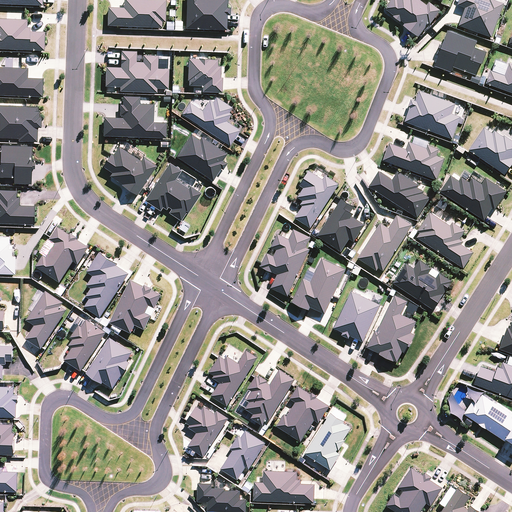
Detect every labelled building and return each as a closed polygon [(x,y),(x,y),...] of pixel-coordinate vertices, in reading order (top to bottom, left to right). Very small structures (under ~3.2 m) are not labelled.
[(123,0),(123,8),(107,7),(106,26),(161,28),(161,22),(164,22),(165,0),(123,0)] [(186,0),(185,29),(225,30),(226,15),(229,15),(229,8),(226,8),(226,0),(186,0)] [(390,0),(384,9),(393,16),(392,17),(399,23),(400,21),(404,24),(403,26),(418,38),(428,24),(429,25),(440,11),(428,3),(426,6),(418,0),(390,0)] [(458,26),(491,38),(504,5),(490,0),(489,0),(489,1),(485,0),(458,0),(457,6),(465,9),(458,26)] [(0,46),(45,48),(46,30),(32,30),(32,25),(28,25),(28,18),(0,16),(0,46)] [(452,68),(475,76),(477,70),(479,71),(486,53),(474,49),(476,42),(447,32),(434,67),(450,73),(452,68)] [(156,88),(167,89),(168,69),(157,69),(157,56),(142,55),(142,62),(136,62),(136,52),(120,51),(120,67),(105,67),(105,86),(119,87),(119,91),(156,93),(156,88)] [(218,60),(187,59),(186,80),(188,80),(188,86),(201,86),(201,92),(221,93),(221,78),(219,78),(220,66),(217,66),(218,60)] [(485,85),(511,94),(511,65),(509,64),(504,76),(490,71),(485,85)] [(0,93),(44,95),(44,77),(28,76),(29,66),(0,65),(0,93)] [(480,78),(472,75),(470,81),(478,84),(480,78)] [(410,108),(404,123),(452,140),(460,117),(451,114),(455,105),(419,91),(415,102),(411,100),(408,108),(410,108)] [(103,117),(102,136),(165,139),(166,123),(152,122),(153,104),(139,104),(139,97),(122,96),(122,105),(119,105),(119,116),(122,116),(122,118),(103,117)] [(224,143),(229,146),(239,130),(225,121),(230,114),(228,113),(231,108),(215,97),(212,102),(209,100),(201,111),(189,103),(181,114),(224,143)] [(0,136),(19,137),(19,139),(38,140),(39,125),(43,125),(43,114),(41,114),(41,109),(39,108),(39,105),(0,103),(0,136)] [(484,128),(468,150),(504,175),(511,163),(511,141),(504,136),(503,137),(494,131),(492,134),(484,128)] [(198,140),(190,134),(175,157),(212,181),(220,168),(222,169),(226,164),(221,160),(226,154),(219,149),(200,137),(198,140)] [(388,144),(382,161),(436,181),(444,159),(436,157),(438,150),(427,146),(426,149),(408,143),(406,150),(388,144)] [(0,175),(15,176),(15,182),(33,182),(34,145),(2,144),(2,150),(0,150),(0,175)] [(136,195),(155,166),(143,157),(140,161),(118,147),(112,155),(110,153),(101,166),(111,173),(109,176),(136,195)] [(180,171),(169,163),(144,201),(159,210),(162,207),(165,209),(167,207),(171,209),(168,213),(178,219),(180,221),(185,213),(186,214),(200,193),(189,186),(188,189),(174,180),(180,171)] [(310,228),(339,185),(325,176),(322,180),(308,171),(299,186),(303,189),(297,198),(302,201),(300,205),(302,207),(294,218),(310,228)] [(369,187),(416,218),(429,198),(422,194),(423,192),(416,188),(418,186),(397,172),(392,181),(379,172),(369,187)] [(450,176),(440,192),(483,221),(491,208),(494,210),(506,192),(486,179),(481,185),(472,179),(469,183),(461,178),(458,182),(450,176)] [(0,221),(35,223),(36,204),(20,203),(21,195),(18,195),(18,189),(16,189),(0,188),(0,221)] [(317,237),(340,252),(349,240),(353,242),(364,225),(351,217),(352,215),(350,213),(353,207),(341,200),(341,201),(317,237)] [(420,233),(416,238),(463,268),(473,253),(461,245),(463,242),(459,240),(464,231),(452,223),(450,226),(429,213),(417,232),(420,233)] [(382,271),(412,225),(397,216),(388,229),(380,224),(357,259),(376,271),(378,268),(382,271)] [(36,265),(60,280),(74,260),(78,262),(90,246),(58,225),(50,238),(56,242),(47,255),(44,253),(36,265)] [(271,289),(287,297),(310,250),(305,248),(310,238),(293,230),(288,240),(277,234),(270,248),(276,251),(273,257),(266,253),(262,263),(260,267),(277,275),(271,289)] [(12,235),(0,234),(0,272),(16,273),(17,255),(14,254),(14,247),(11,247),(12,235)] [(85,305),(101,316),(130,272),(117,263),(118,262),(100,250),(87,270),(94,274),(88,283),(92,286),(87,294),(90,297),(85,305)] [(310,308),(324,314),(345,270),(322,259),(310,283),(303,279),(292,302),(309,310),(310,308)] [(406,264),(393,284),(432,310),(451,282),(450,281),(438,273),(435,278),(428,273),(431,268),(419,260),(413,269),(406,264)] [(144,284),(131,278),(110,321),(132,331),(135,323),(145,328),(152,314),(146,311),(149,303),(155,306),(161,295),(151,290),(153,286),(145,282),(144,284)] [(26,337),(42,347),(67,307),(62,304),(64,300),(46,289),(27,318),(35,323),(26,337)] [(349,336),(363,342),(380,306),(351,292),(333,329),(342,333),(341,335),(348,339),(349,336)] [(406,302),(394,296),(377,332),(374,331),(366,348),(378,354),(378,355),(393,361),(396,362),(401,352),(406,354),(415,335),(410,333),(415,322),(400,315),(406,302)] [(82,369),(107,331),(87,318),(82,324),(79,323),(71,335),(74,337),(70,344),(73,346),(65,358),(82,369)] [(511,321),(509,329),(506,328),(498,349),(511,354),(511,321)] [(133,350),(110,336),(87,371),(103,381),(104,380),(114,387),(131,361),(128,359),(133,350)] [(14,344),(0,343),(0,377),(3,378),(4,362),(7,362),(7,359),(13,360),(14,344)] [(212,394),(227,404),(258,356),(247,348),(239,361),(227,354),(225,357),(220,353),(218,357),(210,370),(215,373),(213,376),(221,380),(212,394)] [(479,386),(511,398),(511,365),(505,363),(502,362),(500,368),(497,367),(495,372),(480,367),(474,385),(479,386)] [(270,418),(296,378),(280,368),(270,383),(267,381),(269,379),(260,374),(259,375),(256,374),(248,387),(252,389),(246,398),(250,400),(246,407),(254,412),(251,416),(263,423),(268,416),(270,418)] [(0,414),(17,415),(17,401),(19,401),(19,393),(15,393),(15,385),(13,385),(0,384),(0,414)] [(277,424),(301,440),(315,418),(319,421),(330,404),(317,395),(318,394),(312,390),(311,392),(298,384),(290,396),(296,400),(287,414),(284,412),(277,424)] [(463,414),(506,443),(508,440),(511,442),(511,414),(482,395),(475,404),(472,402),(463,414)] [(188,444),(204,455),(229,417),(217,409),(216,412),(205,404),(202,408),(197,404),(186,420),(190,423),(189,425),(197,431),(188,444)] [(345,419),(331,411),(305,451),(331,468),(341,452),(336,449),(337,448),(339,449),(345,439),(344,438),(351,426),(344,421),(345,419)] [(0,452),(14,453),(15,431),(13,431),(14,423),(12,423),(0,422),(0,452)] [(221,467),(238,478),(246,466),(249,468),(266,441),(246,428),(241,436),(238,434),(231,446),(233,448),(221,467)] [(0,489),(18,490),(19,470),(4,469),(4,466),(2,466),(0,465),(0,489)] [(395,492),(387,504),(399,511),(424,511),(422,510),(427,501),(432,504),(444,486),(431,478),(433,475),(426,471),(424,473),(412,466),(399,486),(404,490),(400,496),(395,492)] [(254,480),(254,498),(314,501),(315,482),(312,482),(301,482),(301,478),(297,477),(298,469),(264,468),(264,480),(254,480)] [(208,509),(247,511),(247,497),(240,497),(241,489),(226,488),(226,487),(215,486),(212,486),(212,482),(198,481),(198,499),(208,500),(208,509)] [(249,491),(253,485),(247,481),(243,487),(249,491)] [(471,494),(458,486),(457,487),(441,511),(442,511),(480,511),(482,510),(471,503),(469,507),(464,504),(471,494)]
